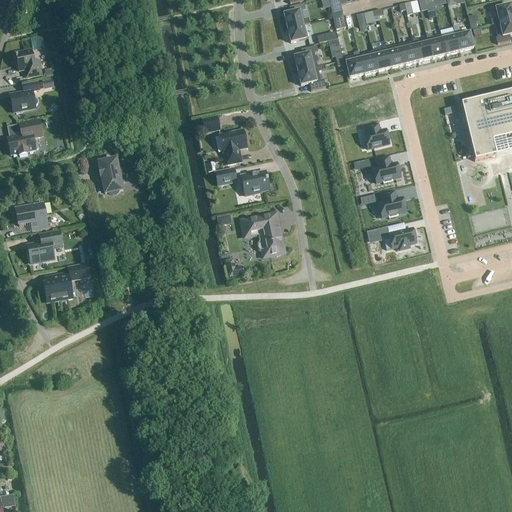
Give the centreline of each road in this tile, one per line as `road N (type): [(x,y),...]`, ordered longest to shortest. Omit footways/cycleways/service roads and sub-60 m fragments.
road 1 (residential): [(511,284),(450,293),(401,85),(511,60)]
road 2 (residential): [(238,0),(247,84),(295,198),(310,280)]
